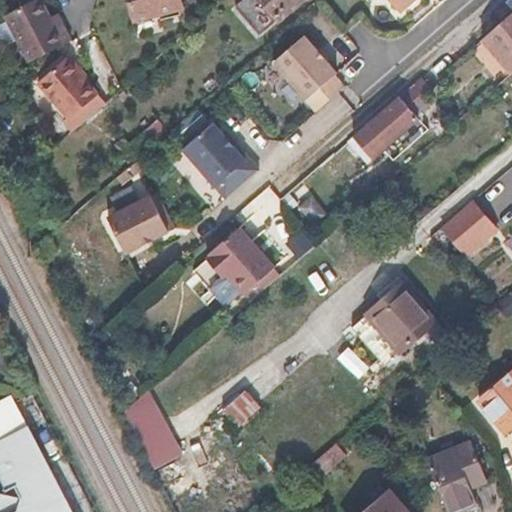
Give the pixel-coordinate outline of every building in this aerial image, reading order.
[(63,43),(54,26),(48,29),(42,17),(33,0),(29,0),(0,15),(0,21),(22,65),(63,43)] [(125,0),(131,23),(183,11),(180,0),(125,0)] [(243,0),(235,7),(259,36),(301,0),(243,0)] [(389,0),(401,13),(414,0),(389,0)] [(510,74),(511,72),(511,13),(481,40),(510,74)] [(48,29),(54,26),(47,14),(42,17),(48,29)] [(306,36),(275,62),(307,101),(338,74),(306,36)] [(41,84),(56,101),(61,97),(75,113),(99,92),(69,58),(41,84)] [(377,164),(386,156),(423,123),(419,118),(433,106),(428,100),(436,94),(425,81),(357,141),(377,164)] [(131,166),(142,157),(169,133),(158,119),(128,143),(123,138),(114,145),(131,166)] [(423,123),(386,156),(395,166),(432,134),(423,123)] [(230,200),(263,171),(241,146),(238,148),(216,124),(186,150),(230,200)] [(159,191),(153,194),(171,231),(177,227),(159,191)] [(128,252),(171,231),(153,194),(110,216),(128,252)] [(473,200),(442,227),(467,256),(498,230),(473,200)] [(209,262),(214,267),(248,238),(240,229),(211,254),(213,257),(209,261),(209,262)] [(40,245),(49,262),(59,253),(50,236),(40,245)] [(246,295),(275,269),(248,238),(214,267),(223,278),(228,274),(244,292),(246,295)] [(315,246),(297,262),(303,270),(322,255),(315,246)] [(281,276),(275,269),(246,295),(252,301),(281,276)] [(403,283),(366,314),(399,354),(436,322),(403,283)] [(511,375),(480,403),(506,432),(511,426),(511,375)] [(221,410),(236,427),(259,406),(244,389),(221,410)] [(154,454),(170,440),(145,396),(130,409),(154,454)] [(68,511),(28,436),(0,450),(0,489),(6,501),(15,496),(22,509),(21,511),(68,511)] [(425,458),(442,501),(488,483),(470,439),(425,458)] [(304,470),(313,482),(315,483),(347,456),(335,443),(304,470)] [(304,470),(282,490),(291,501),(313,482),(304,470)] [(365,511),(407,511),(391,491),(365,511)]
